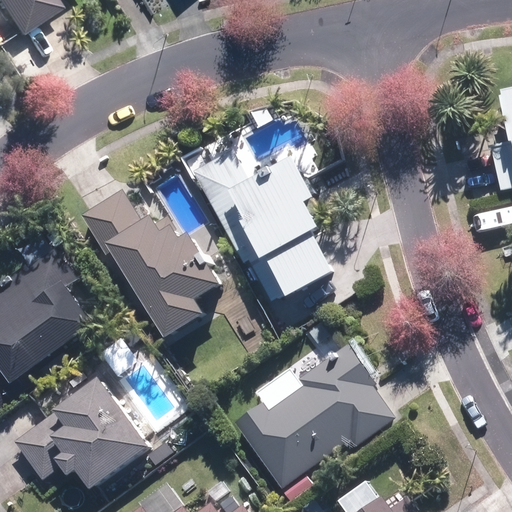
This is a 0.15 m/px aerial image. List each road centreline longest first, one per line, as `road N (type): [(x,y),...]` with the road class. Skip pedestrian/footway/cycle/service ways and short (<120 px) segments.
road 1 (residential): [(511,452),(447,329),(411,207),(373,26)]
road 2 (residential): [(373,26),(172,71),(55,128),(0,167)]
road 3 (residential): [(511,2),(373,26)]
